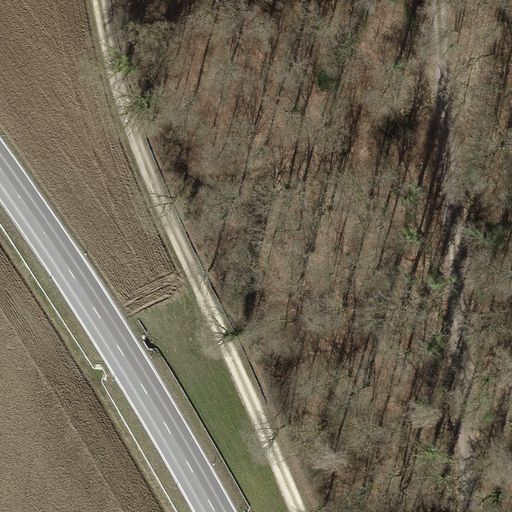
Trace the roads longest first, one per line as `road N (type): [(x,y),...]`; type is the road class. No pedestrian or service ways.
road 1 (track): [(298,511),(113,76),(101,0)]
road 2 (track): [(470,511),(439,0)]
road 3 (secondary): [(0,167),(219,511)]
